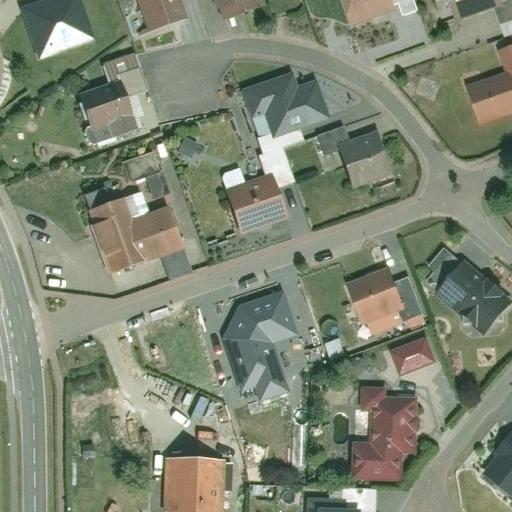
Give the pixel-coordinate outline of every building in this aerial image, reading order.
[(53,0),(19,10),(36,61),(92,42),(77,0),(53,0)] [(172,22),(165,2),(172,0),(127,0),(139,34),(172,22)] [(209,0),(216,19),(252,7),(249,0),(209,0)] [(336,0),(343,24),(392,11),(389,0),(336,0)] [(391,0),(397,18),(414,13),(410,0),(391,0)] [(443,0),(450,21),(496,8),(493,0),(443,0)] [(511,7),(490,15),(495,30),(511,25),(511,7)] [(96,65),(101,82),(134,73),(130,57),(96,65)] [(462,85),(475,127),(511,115),(511,101),(503,72),(462,85)] [(258,139),(325,118),(314,86),(294,93),(290,80),(246,94),(253,114),(250,115),(258,139)] [(87,133),(91,146),(127,135),(123,121),(129,120),(120,89),(70,103),(79,135),(87,133)] [(337,124),(308,135),(317,158),(346,146),(337,124)] [(333,153),(345,190),(391,174),(379,138),(333,153)] [(178,143),(172,156),(186,162),(191,149),(178,143)] [(234,168),(217,174),(224,194),(220,196),(235,237),(281,220),(271,193),(291,185),(277,148),(251,158),(260,182),(242,189),(234,168)] [(143,154),(118,163),(126,183),(150,174),(143,154)] [(139,179),(149,203),(164,196),(154,173),(139,179)] [(137,266),(136,263),(177,250),(163,209),(124,222),(115,197),(76,209),(99,279),(137,266)] [(155,260),(162,283),(183,277),(176,254),(155,260)] [(456,267),(433,296),(482,335),(505,306),(456,267)] [(341,289),(356,330),(398,314),(383,274),(341,289)] [(424,319),(411,284),(394,290),(407,325),(424,319)] [(307,334),(294,291),(250,304),(232,337),(249,392),(264,387),(268,401),(297,392),(281,342),(307,334)] [(222,360),(209,321),(149,341),(162,380),(222,360)] [(386,354),(395,382),(430,370),(421,343),(386,354)] [(394,484),(394,460),(407,459),(406,405),(382,406),(381,393),(356,393),(356,416),(367,416),(367,449),(343,449),(344,484),(394,484)] [(511,409),(502,423),(511,430),(511,409)] [(511,439),(475,481),(505,508),(511,500),(511,439)] [(237,511),(238,492),(218,492),(218,464),(154,464),(154,511),(237,511)] [(310,511),(347,511),(348,510),(371,511),(371,489),(339,488),(339,496),(312,495),(310,511)]
